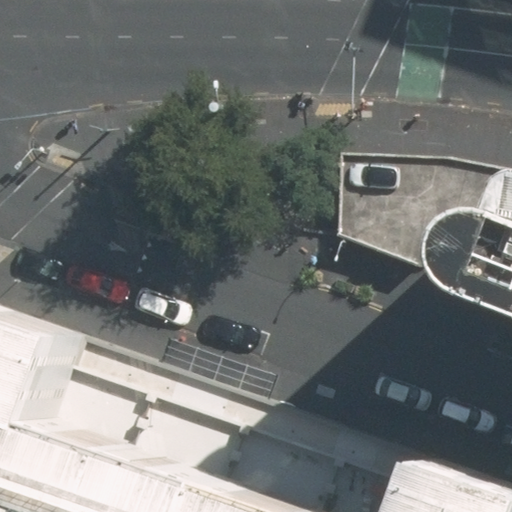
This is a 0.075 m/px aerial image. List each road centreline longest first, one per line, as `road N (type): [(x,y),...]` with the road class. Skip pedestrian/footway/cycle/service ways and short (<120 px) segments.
road 1 (residential): [(0,167),(18,187),(511,371)]
road 2 (residential): [(24,4),(0,141)]
